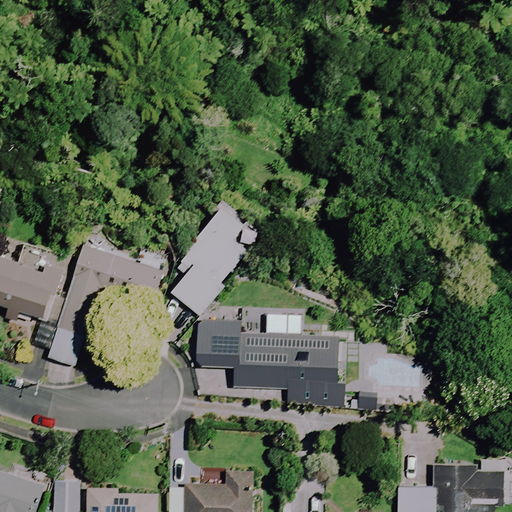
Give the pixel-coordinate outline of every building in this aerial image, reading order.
[(250,251),(236,239),(248,224),(225,206),(177,266),(188,275),(173,293),(202,317),(226,287),(223,284),(250,251)] [(0,304),(47,322),(69,261),(8,239),(0,260),(0,304)] [(77,264),(56,325),(91,337),(107,294),(151,310),(165,272),(85,243),(77,264)] [(318,384),(320,338),(238,335),(236,387),(291,389),(291,404),(344,406),(344,385),(318,384)] [(359,392),(358,409),(387,410),(388,393),(359,392)] [(483,511),(485,467),(438,465),(437,491),(401,489),(399,511),(483,511)] [(254,511),(257,472),(200,469),(199,487),(172,485),(170,511),(254,511)] [(34,511),(43,486),(0,471),(0,511),(34,511)] [(82,511),(85,484),(57,481),(54,511),(82,511)] [(120,490),(90,489),(89,511),(159,511),(160,495),(120,494),(120,490)]
